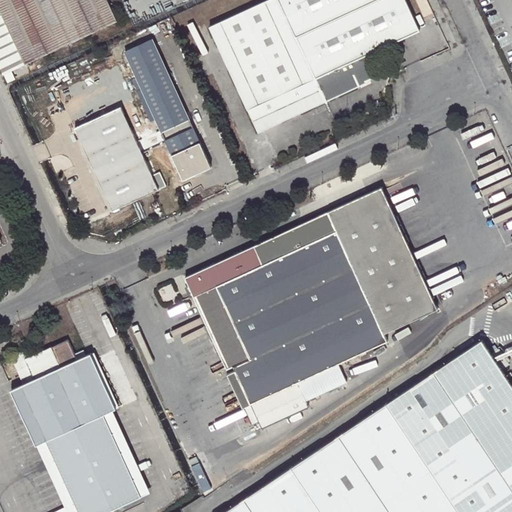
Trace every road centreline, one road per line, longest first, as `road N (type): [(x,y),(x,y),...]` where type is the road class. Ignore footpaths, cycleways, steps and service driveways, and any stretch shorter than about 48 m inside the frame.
road 1 (unclassified): [(80,281),(497,91)]
road 2 (unclassified): [(80,281),(0,111)]
road 3 (unknown): [(257,149),(198,34)]
